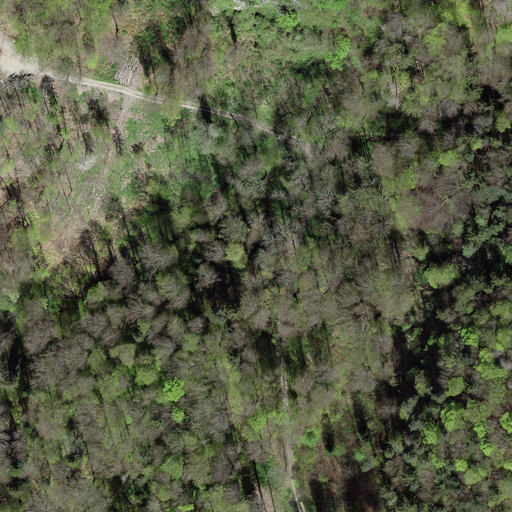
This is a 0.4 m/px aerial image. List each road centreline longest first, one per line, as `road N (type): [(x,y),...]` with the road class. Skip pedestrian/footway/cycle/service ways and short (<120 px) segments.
road 1 (track): [(0,33),(47,74),(196,104),(310,146),(314,188),(291,258),(282,368),(302,511)]
road 2 (track): [(511,340),(475,369),(430,425),(422,511)]
